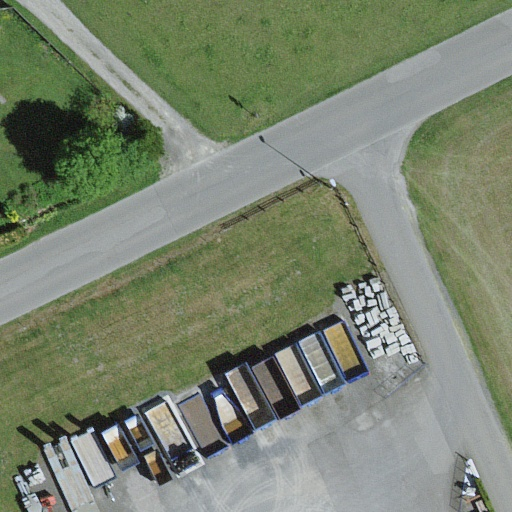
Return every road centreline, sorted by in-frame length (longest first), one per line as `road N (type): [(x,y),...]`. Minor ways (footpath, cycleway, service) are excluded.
road 1 (unclassified): [(344,130),(511,511)]
road 2 (tertiary): [(0,291),(344,130)]
road 3 (track): [(38,0),(189,142),(217,189)]
road 4 (tertiary): [(344,130),(511,47)]
